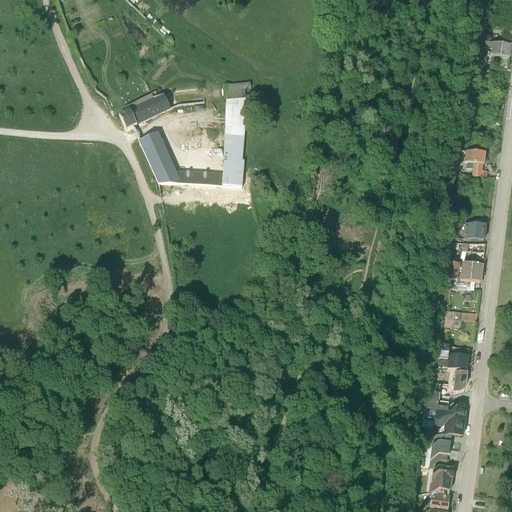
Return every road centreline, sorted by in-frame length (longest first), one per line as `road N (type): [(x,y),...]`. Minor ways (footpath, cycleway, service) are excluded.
road 1 (track): [(100,129),(122,144),(142,190),(168,295),(164,339),(128,390)]
road 2 (tertiary): [(511,125),(478,394)]
road 3 (track): [(319,335),(314,511)]
road 4 (track): [(100,129),(45,0)]
road 5 (track): [(128,390),(95,449),(115,511)]
